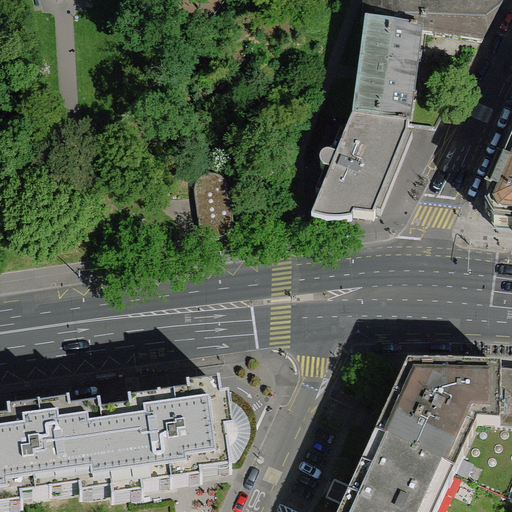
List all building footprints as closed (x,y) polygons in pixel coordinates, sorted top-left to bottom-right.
[(362,24),(367,25),(424,35),(484,44),(507,0),(399,0),(364,1),(362,24)] [(354,119),(410,127),(424,35),(367,25),(354,119)] [(410,127),(354,119),(347,136),(342,133),(332,158),(337,160),(329,180),(322,177),(314,196),(322,200),(312,222),(329,226),(352,226),(355,220),(374,223),(377,217),(383,220),(415,142),(409,140),(410,127)] [(511,142),(489,195),(492,196),(486,212),(495,228),(511,229),(511,142)] [(196,189),(196,195),(200,225),(203,234),(209,239),(217,240),(225,238),(232,231),(233,221),(229,191),(227,185),(223,180),(216,178),(210,179),(199,183),(196,189)] [(376,439),(456,475),(461,465),(479,425),(502,428),(504,371),(487,370),(447,369),(409,369),(406,375),(385,421),(380,430),(376,439)] [(511,429),(511,371),(504,371),(502,428),(511,429)] [(129,416),(101,420),(113,498),(114,506),(144,502),(143,494),(171,491),(203,486),(202,480),(232,476),(227,438),(234,437),(230,402),(222,403),(220,389),(187,394),(188,400),(128,408),(129,416)] [(80,503),(113,498),(101,420),(100,412),(71,416),(70,409),(44,413),(8,417),(9,425),(0,426),(0,511),(17,511),(23,511),(22,504),(79,496),(80,503)] [(510,499),(511,493),(511,429),(502,428),(479,425),(461,465),(456,475),(510,499)] [(439,511),(456,475),(376,439),(355,486),(346,505),(342,511),(439,511)] [(346,505),(355,486),(334,477),(326,496),(346,505)]
